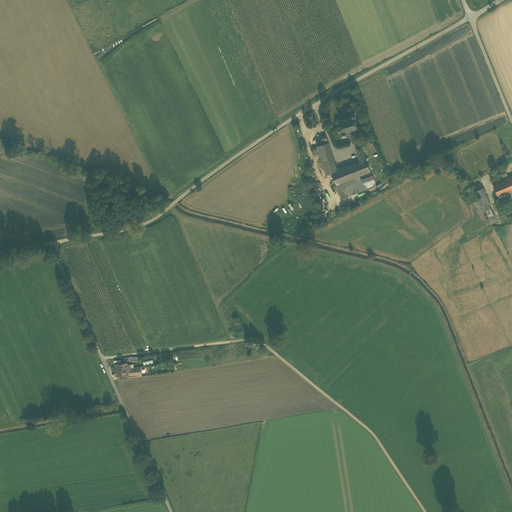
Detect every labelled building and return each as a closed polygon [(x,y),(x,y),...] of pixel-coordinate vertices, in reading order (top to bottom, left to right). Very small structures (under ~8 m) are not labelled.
[(340,132),(342,137),(346,135),(345,132),(357,128),(354,118),(356,118),(354,113),(350,114),(351,118),(339,121),(342,132),(340,132)] [(326,175),(331,173),(337,171),(326,135),(319,137),(322,145),(317,146),(326,175)] [(355,147),(360,162),(365,159),(361,146),(355,147)] [(369,172),(365,159),(360,162),(337,171),(331,173),(336,185),(359,176),(369,172)] [(342,199),(365,189),(359,176),(336,185),(342,199)] [(504,179),(500,181),(505,195),(511,191),(511,183),(509,177),(508,177),(504,179)] [(506,197),(505,195),(500,181),(499,179),(492,182),(499,199),(504,197),(506,197)] [(479,200),(483,211),(491,209),(486,197),(479,200)] [(479,213),(483,211),(479,200),(474,202),(479,213)] [(494,215),(491,209),(483,211),(489,217),(494,215)] [(140,367),(134,367),(134,369),(128,370),(128,375),(137,374),(141,374),(140,367)]
